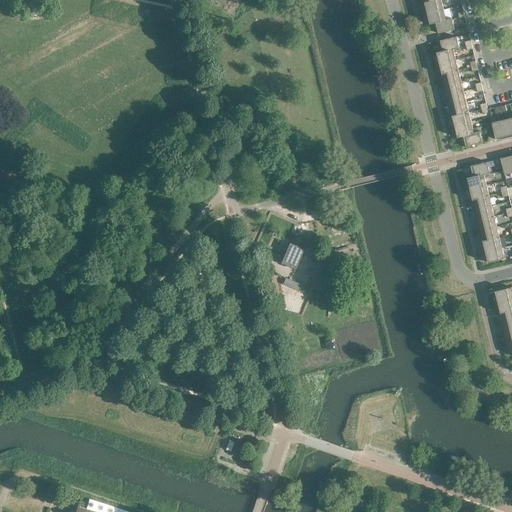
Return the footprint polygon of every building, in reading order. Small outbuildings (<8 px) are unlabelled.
[(444,10),(441,0),(438,0),(425,3),(425,6),(424,7),(426,14),(444,10)] [(446,20),(444,10),(426,14),(427,22),(429,21),(430,25),(436,23),(446,21),(446,20)] [(452,19),(446,20),(446,21),(436,23),(438,34),(455,30),(452,19)] [(459,48),(456,37),(440,41),(443,51),(453,49),(453,50),(459,48)] [(453,49),(443,51),(437,53),(438,56),(436,56),(438,64),(456,60),(453,50),(453,49)] [(458,70),(456,60),(438,64),(440,72),(441,71),(442,74),(458,70)] [(461,81),(458,70),(442,74),(443,77),(441,78),(443,85),(461,81)] [(464,91),(461,81),(443,85),(445,93),(447,92),(447,95),(464,91)] [(466,102),(464,91),(447,95),(448,98),(446,99),(448,107),(466,102)] [(469,113),(466,102),(448,107),(450,114),(452,114),(453,117),(469,113)] [(471,123),(469,113),(453,117),(453,119),(451,120),(453,128),(471,123)] [(511,118),(503,120),(507,139),(511,137),(511,118)] [(507,139),(503,120),(492,123),(496,139),(499,139),(500,140),(507,139)] [(473,129),(471,123),(453,128),(455,135),(457,135),(458,138),(464,137),(464,136),(480,132),(481,132),(480,128),(473,129)] [(483,143),(480,132),(464,136),(464,137),(466,147),(483,143)] [(511,173),(511,159),(511,154),(503,156),(504,158),(500,159),(504,175),(511,173)] [(490,173),(487,162),(471,166),(473,177),(490,173)] [(492,173),(490,173),(473,177),(467,178),(468,182),(467,182),(468,189),(486,185),(485,179),(493,177),(492,173)] [(489,195),(486,185),(468,189),(470,197),(472,196),(473,199),(489,195)] [(492,206),(489,195),(473,199),(473,202),(472,203),(473,210),(492,206)] [(494,216),(492,206),(473,210),(475,218),(477,217),(478,220),(494,216)] [(497,227),(494,216),(478,220),(479,223),(477,224),(479,231),(497,227)] [(499,237),(497,227),(479,231),(480,239),(482,238),(483,241),(499,237)] [(502,248),(499,237),(483,241),(484,244),(482,245),(484,252),(502,248)] [(303,249),(289,243),(281,263),(295,269),(303,249)] [(505,259),(502,248),(484,252),(486,260),(487,259),(488,263),(505,259)] [(494,295),(496,303),(511,298),(511,287),(495,291),(496,295),(494,295)] [(511,309),(511,298),(496,303),(498,310),(500,310),(501,313),(511,309)] [(511,321),(511,309),(501,313),(501,316),(500,316),(501,324),(511,321)] [(511,332),(511,321),(501,324),(503,331),(505,331),(506,334),(511,332)]
